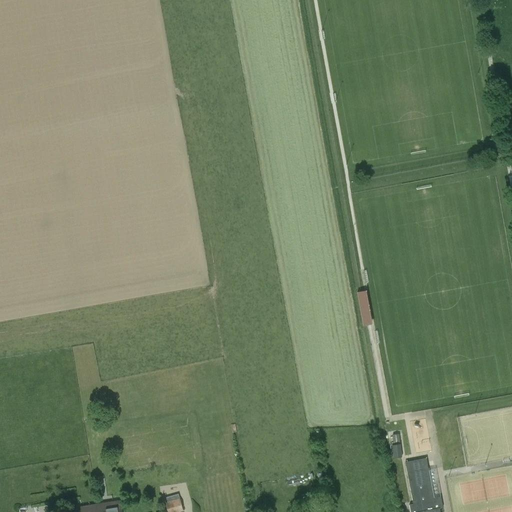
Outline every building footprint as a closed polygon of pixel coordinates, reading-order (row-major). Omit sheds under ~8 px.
[(366,291),(357,292),(363,326),(372,324),(366,291)] [(402,457),(399,434),(392,434),(393,445),(391,445),(393,458),(402,457)] [(440,497),(434,498),(426,459),(405,462),(413,504),(409,505),(410,511),(439,511),(439,509),(443,508),(440,497)] [(317,496),(301,500),(302,507),(318,504),(317,496)] [(167,511),(180,511),(183,511),(179,499),(165,503),(167,511)] [(122,511),(120,500),(100,503),(101,511),(122,511)]
